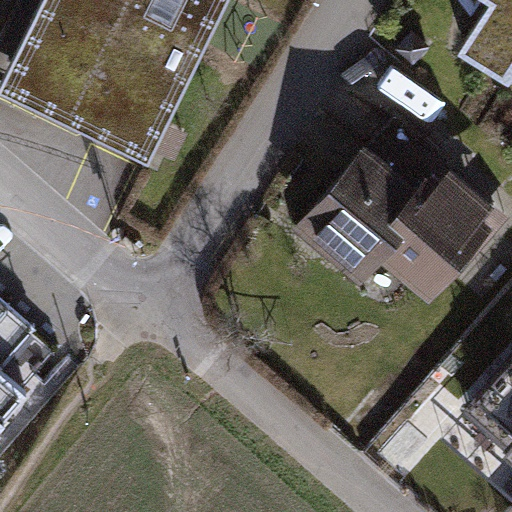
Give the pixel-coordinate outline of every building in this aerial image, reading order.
[(231,0),(46,0),(2,91),(152,163),(231,0)] [(511,0),(469,0),(449,28),(511,72),(511,0)] [(421,185),(366,137),(288,225),(352,281),(387,242),(432,281),(499,203),(446,157),(421,185)] [(0,368),(36,333),(0,295),(0,368)] [(511,337),(474,383),(511,414),(511,337)]
